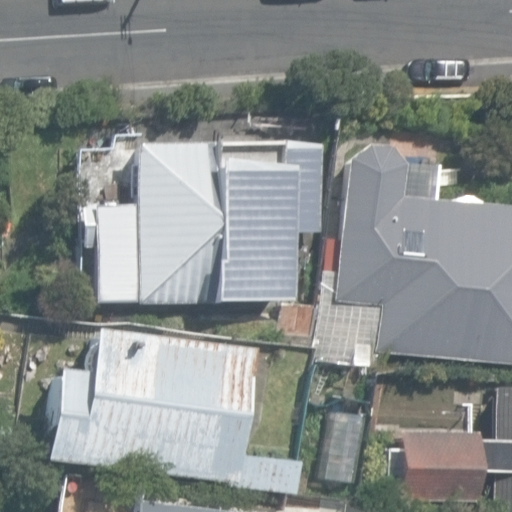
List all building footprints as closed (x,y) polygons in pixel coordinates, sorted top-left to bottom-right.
[(86,247),(87,303),(277,301),(277,228),(309,228),(308,149),(275,149),(275,144),(126,145),(126,206),(73,206),(73,247),(86,247)] [(367,352),(511,366),(511,209),(389,198),(392,165),(377,147),(355,145),(337,160),(330,241),(317,240),(314,272),(327,274),(324,301),(371,305),(367,352)] [(271,333),(304,336),(307,307),(275,303),(271,333)] [(221,486),(287,493),(290,462),(233,455),(246,350),(80,330),(75,373),(45,370),(34,460),(221,482),(221,486)] [(480,511),(511,511),(511,387),(487,386),(484,437),(392,431),(388,498),(481,504),(480,511)] [(238,511),(234,511),(126,499),(124,511),(310,511),(239,503),(238,511)]
